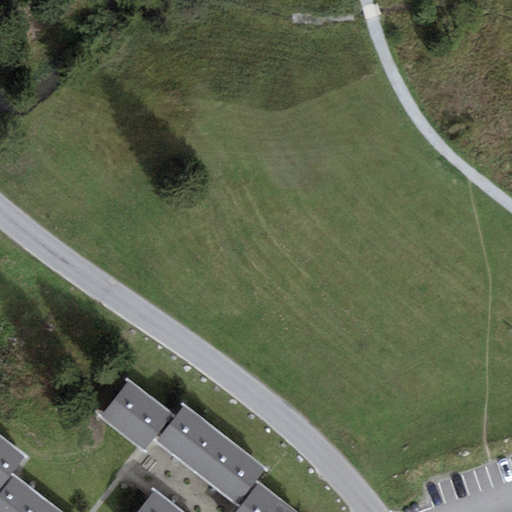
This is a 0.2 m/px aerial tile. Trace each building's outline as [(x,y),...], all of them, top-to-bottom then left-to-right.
[(130,378),(99,416),(143,451),(173,412),(130,378)] [(185,405),(155,442),(237,505),(266,468),(185,405)] [(0,433),(0,489),(12,474),(27,454),(0,433)] [(0,489),(0,511),(62,511),(12,474),(0,489)] [(299,511),(259,482),(236,511),(299,511)] [(184,511),(155,490),(137,511),(184,511)]
